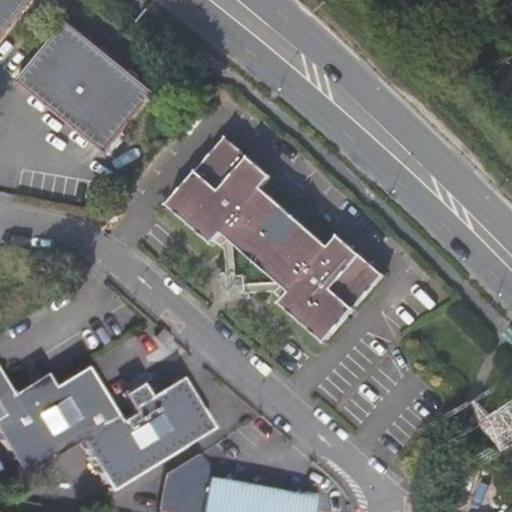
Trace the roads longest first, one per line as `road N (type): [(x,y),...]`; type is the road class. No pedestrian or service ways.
road 1 (unclassified): [(0,220),(86,235),(245,371),(390,511)]
road 2 (primary): [(183,0),(367,152),(511,294)]
road 3 (primary): [(511,231),(385,104),(264,0)]
